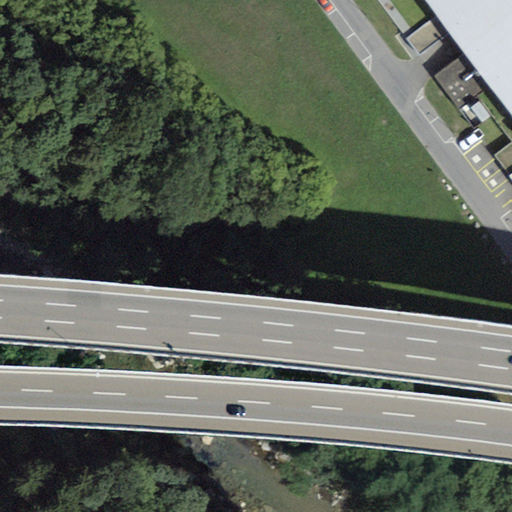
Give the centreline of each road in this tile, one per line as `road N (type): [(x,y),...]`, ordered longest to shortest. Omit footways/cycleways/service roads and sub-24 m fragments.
road 1 (track): [(511,425),(475,430),(323,365),(0,179)]
road 2 (motorway): [(511,360),(0,309)]
road 3 (motorway): [(0,388),(232,399),(511,426)]
road 4 (unclassified): [(336,0),(511,233)]
road 5 (unknown): [(396,80),(480,22),(511,51)]
